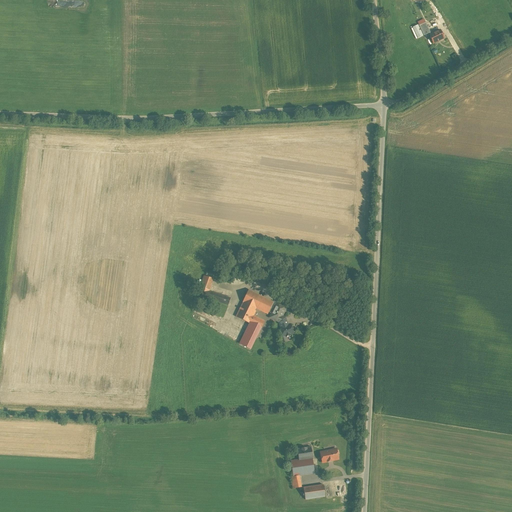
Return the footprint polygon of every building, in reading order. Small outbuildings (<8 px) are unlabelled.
[(425,23),(419,26),(424,35),(430,33),(425,23)] [(416,39),(423,36),(418,24),(411,28),(416,39)] [(440,30),(430,35),(434,44),(444,38),(440,30)] [(213,279),(203,276),(197,296),(227,306),(230,297),(210,291),(213,279)] [(273,303),(248,290),(236,316),(250,323),(239,344),(251,349),(264,321),(254,316),(256,311),(255,311),(256,308),(268,314),(269,312),(271,307),(273,303)] [(271,307),(269,312),(272,314),(270,318),(279,322),(282,316),(287,307),(277,302),(274,309),(271,307)] [(288,326),(285,318),(282,316),(279,322),(281,327),(280,328),(283,336),(285,335),(286,337),(290,336),(290,335),(293,334),(290,325),(288,326)] [(308,449),(296,451),(298,460),(291,462),(294,477),(290,478),(292,490),(301,489),(299,477),(313,474),(308,449)] [(337,449),(319,453),(321,464),(339,461),(337,449)] [(323,486),(303,489),(305,501),(325,499),(323,486)]
